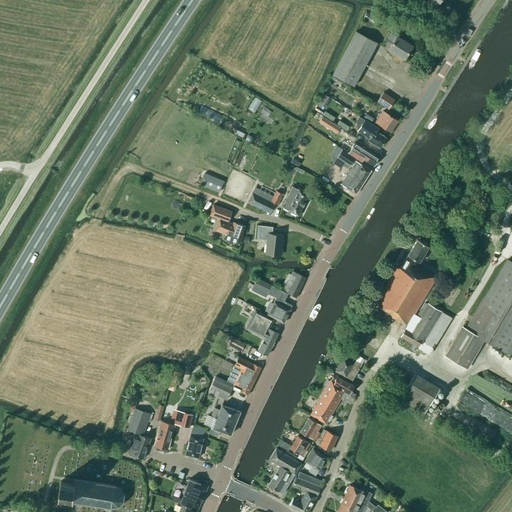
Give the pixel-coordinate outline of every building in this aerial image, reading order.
[(333,75),(354,86),(377,44),(356,32),(333,75)] [(384,39),(392,44),(389,49),(405,59),(412,46),(397,36),(396,37),(389,32),(384,39)] [(395,99),(383,92),(377,102),(388,109),(395,99)] [(257,94),(248,105),(255,110),(263,99),(257,94)] [(317,103),(325,108),(330,98),(323,94),(317,103)] [(398,120),(383,111),(375,122),(390,132),(398,120)] [(366,115),(363,118),(370,123),(373,119),(366,114),(366,115)] [(326,126),(329,121),(323,116),(320,120),(319,122),(326,126)] [(377,132),(379,129),(370,123),(363,118),(363,119),(359,116),(356,120),(357,132),(366,137),(365,138),(379,148),(386,138),(377,132)] [(347,131),(349,128),(334,118),(332,122),(347,131)] [(329,121),(326,126),(337,133),(340,128),(329,121)] [(354,145),(358,140),(349,135),(346,140),(354,145)] [(352,148),(344,142),(340,147),(348,153),(352,148)] [(335,156),(340,149),(335,146),(330,153),(335,156)] [(368,151),(362,147),(355,157),(361,161),(363,159),(374,166),(379,158),(368,151)] [(343,149),(337,158),(350,166),(356,158),(343,149)] [(346,188),(355,194),(370,170),(361,164),(361,165),(355,162),(341,183),(346,187),(346,188)] [(291,164),(291,165),(290,167),(302,173),(303,171),(291,164)] [(210,175),(205,173),(203,177),(200,184),(201,185),(205,187),(219,192),(221,187),(208,181),(210,175)] [(298,189),(292,187),(282,207),(298,215),(309,193),(298,188),(298,189)] [(247,202),(270,213),(274,204),(277,205),(283,194),(276,191),(271,201),(251,192),(247,202)] [(231,213),(213,206),(209,216),(228,223),(231,213)] [(227,226),(222,238),(228,240),(239,244),(245,226),(233,222),(231,228),(227,226)] [(256,239),(267,240),(266,254),(280,255),(282,235),(272,234),(273,227),(258,225),(256,239)] [(398,267),(374,306),(398,321),(399,319),(408,324),(400,337),(419,347),(429,354),(452,318),(440,310),(428,303),(419,317),(414,314),(435,277),(417,266),(428,246),(417,239),(400,268),(398,267)] [(511,263),(507,260),(466,329),(463,327),(445,357),(466,369),(484,340),(510,355),(511,351),(511,263)] [(290,275),(289,274),(280,290),(296,298),(306,278),(292,271),(290,275)] [(257,278),(253,285),(253,287),(251,290),(266,297),(268,294),(268,293),(272,286),(257,278)] [(283,302),(276,298),(267,315),(284,323),(290,309),(292,306),(283,301),(283,302)] [(271,346),(272,346),(275,341),(275,339),(278,333),(269,329),(274,319),(255,310),(246,328),(264,337),(258,350),(267,355),(271,346)] [(241,352),(245,344),(232,337),(228,345),(241,352)] [(233,385),(241,389),(240,391),(247,395),(261,368),(239,357),(226,382),(233,385)] [(335,371),(346,378),(353,381),(362,365),(356,362),(355,365),(343,358),(335,371)] [(174,371),(171,382),(178,385),(182,373),(174,371)] [(440,389),(415,374),(400,399),(425,414),(440,389)] [(208,392),(227,401),(233,385),(226,382),(215,376),(208,392)] [(334,382),(331,380),(330,381),(328,380),(325,385),(327,386),(310,415),(326,424),(341,399),(342,400),(345,395),(348,397),(351,392),(351,391),(354,386),(337,376),(334,382)] [(134,409),(138,397),(133,395),(129,407),(134,409)] [(511,431),(511,411),(495,401),(487,414),(502,424),(504,421),(509,425),(507,428),(511,431)] [(209,433),(217,436),(219,430),(231,435),(240,411),(222,405),(220,410),(216,419),(215,418),(209,433)] [(150,414),(135,409),(131,418),(128,431),(133,432),(126,450),(132,452),(131,454),(143,459),(150,438),(144,436),(150,414)] [(170,423),(161,421),(154,446),(167,450),(175,424),(189,428),(193,415),(174,410),(170,423)] [(317,423),(308,418),(300,432),(308,437),(313,440),(321,426),(317,423)] [(204,430),(200,428),(193,426),(191,435),(190,435),(185,454),(198,458),(203,438),(202,438),(204,430)] [(327,432),(323,429),(319,439),(318,438),(321,433),(318,432),(313,440),(316,441),(315,442),(317,443),(316,444),(321,446),(330,451),(337,436),(328,431),(327,432)] [(309,443),(297,436),(289,449),(301,456),(309,443)] [(295,460),(297,457),(286,451),(288,447),(282,444),(278,450),(276,449),(269,460),(280,466),(268,485),(278,491),(279,491),(283,494),(301,464),(295,460)] [(304,461),(311,466),(308,471),(315,475),(318,470),(326,457),(312,448),(304,461)] [(322,481),(299,472),(299,473),(298,475),(297,478),(320,486),(322,481)] [(73,479),(64,478),(63,482),(60,482),(58,496),(70,498),(70,503),(110,509),(111,509),(112,509),(113,509),(114,509),(115,509),(117,508),(118,507),(119,507),(120,506),(121,505),(122,504),(122,503),(123,502),(123,501),(123,499),(124,497),(123,496),(123,495),(123,493),(122,492),(121,490),(119,488),(118,487),(117,487),(116,486),(115,486),(114,486),(73,479)] [(300,502),(293,498),(289,506),(300,511),(308,511),(317,496),(320,487),(296,478),(291,486),(305,492),(300,502)] [(174,497),(173,501),(197,510),(208,486),(200,483),(189,479),(182,500),(174,497)] [(372,511),(386,511),(377,505),(375,508),(368,501),(371,493),(365,490),(364,492),(350,485),(345,496),(365,506),(372,511)] [(337,511),(362,511),(365,506),(345,496),(337,511)]
